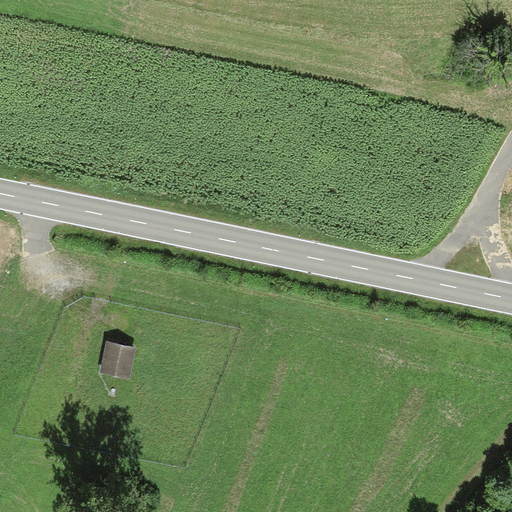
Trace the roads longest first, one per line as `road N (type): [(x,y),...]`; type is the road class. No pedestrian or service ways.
road 1 (secondary): [(0,197),(511,301)]
road 2 (track): [(421,283),(475,227),(511,300)]
road 3 (track): [(84,317),(31,247),(34,204)]
